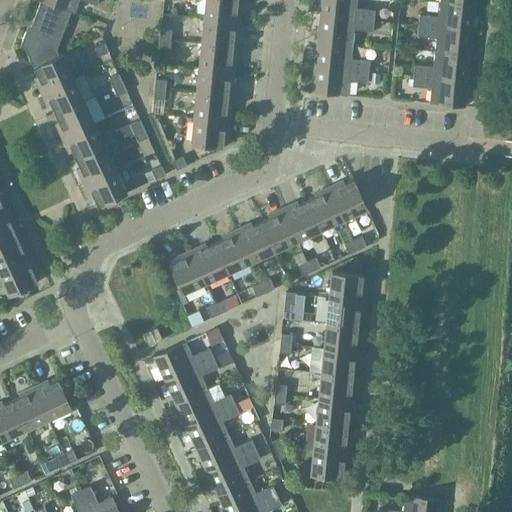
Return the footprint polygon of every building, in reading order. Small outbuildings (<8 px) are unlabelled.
[(81,0),(97,6),(98,0),(40,0),(40,1),(71,12),(74,13),(78,0),(81,0)] [(237,6),(237,0),(205,0),(204,18),(239,22),(241,6),(237,6)] [(321,0),(320,16),(374,21),(375,10),(357,8),(357,0),(321,0)] [(71,13),(40,1),(29,33),(26,32),(20,48),(25,50),(33,66),(59,55),(57,50),(71,13)] [(419,15),(418,26),(472,31),(475,6),(440,2),(438,17),(419,15)] [(320,16),(318,41),(353,45),(354,30),(373,32),(374,21),(320,16)] [(204,18),(201,43),(233,47),(234,38),(237,38),(239,22),(204,18)] [(436,38),(434,53),(470,56),(472,31),(418,26),(417,37),(436,38)] [(160,39),(171,40),(172,31),(161,29),(160,39)] [(171,40),(160,39),(159,49),(170,50),(171,40)] [(315,66),(369,72),(370,61),(351,59),(353,45),(318,41),(315,66)] [(105,43),(95,48),(99,57),(109,52),(105,43)] [(199,68),(234,72),(236,56),(232,56),(233,47),(201,43),(199,68)] [(433,67),(414,65),(413,76),(467,81),(470,56),(434,53),(433,67)] [(73,78),(63,55),(59,56),(33,67),(38,77),(35,78),(41,93),(73,78)] [(369,72),(315,66),(312,92),(347,96),(349,81),(368,83),(369,72)] [(199,68),(196,94),(228,97),(229,88),(232,88),(234,72),(199,68)] [(109,79),(113,88),(123,83),(119,74),(109,79)] [(467,81),(413,76),(412,87),(431,89),(429,104),(464,107),(467,81)] [(55,114),(84,101),(73,78),(41,93),(48,108),(51,106),(55,114)] [(155,80),(154,89),(166,90),(167,81),(155,80)] [(123,83),(113,88),(117,97),(127,92),(123,83)] [(154,89),(153,99),(165,100),(166,90),(154,89)] [(196,94),(194,119),(229,122),(230,106),(227,106),(228,97),(196,94)] [(62,139),(95,124),(84,101),(55,114),(59,123),(56,124),(62,139)] [(229,122),(194,119),(191,145),(223,148),(224,138),(227,138),(229,122)] [(130,125),(134,134),(144,129),(140,120),(130,125)] [(72,152),(76,160),(105,147),(95,124),(62,139),(69,153),(72,152)] [(134,134),(138,142),(148,138),(144,129),(134,134)] [(77,170),(83,184),(116,170),(105,147),(76,160),(80,168),(77,170)] [(183,157),(172,161),(177,170),(187,166),(183,157)] [(151,171),(155,180),(166,175),(161,166),(151,171)] [(116,170),(83,184),(90,199),(93,198),(98,207),(127,193),(116,170)] [(343,181),(329,188),(343,220),(367,209),(354,180),(345,184),(343,181)] [(315,198),(307,201),(320,230),(343,220),(329,188),(314,194),(315,198)] [(0,215),(9,212),(2,197),(0,197),(0,215)] [(297,202),(283,209),(298,241),(320,230),(307,201),(299,205),(297,202)] [(269,219),(261,223),(274,252),(298,241),(283,209),(268,216),(269,219)] [(0,215),(0,243),(16,236),(13,228),(16,226),(9,212),(0,215)] [(251,223),(237,230),(251,262),(274,252),(261,223),(253,226),(251,223)] [(223,240),(215,244),(228,273),(251,262),(237,230),(222,237),(223,240)] [(0,243),(0,271),(30,257),(23,243),(20,244),(16,236),(0,243)] [(353,240),(358,251),(366,246),(362,236),(353,240)] [(358,251),(353,240),(344,245),(349,255),(358,251)] [(205,244),(191,251),(205,283),(228,273),(215,244),(207,247),(205,244)] [(205,283),(191,251),(176,258),(177,261),(169,265),(182,294),(205,283)] [(30,257),(0,271),(0,276),(9,296),(38,283),(34,274),(37,272),(30,257)] [(307,262),(312,272),(321,268),(316,257),(307,262)] [(312,272),(307,262),(298,266),(303,276),(312,272)] [(332,272),(329,298),(364,302),(366,286),(362,285),(363,276),(332,272)] [(261,283),(266,293),(274,289),(270,279),(261,283)] [(252,287),(257,297),(266,293),(261,283),(252,287)] [(286,292),(285,302),(296,303),(297,293),(286,292)] [(329,298),(326,323),(358,327),(359,318),(362,318),(364,302),(329,298)] [(215,304),(220,314),(229,310),(224,300),(215,304)] [(284,312),(295,313),(296,303),(285,302),(284,312)] [(206,308),(211,318),(220,314),(215,304),(206,308)] [(358,327),(326,323),(324,348),(359,352),(361,336),(357,335),(358,327)] [(145,334),(150,346),(163,340),(157,328),(145,334)] [(223,339),(217,328),(205,334),(210,345),(223,339)] [(281,334),(280,344),(291,345),(292,335),(281,334)] [(154,357),(165,381),(214,358),(209,348),(192,356),(186,342),(154,357)] [(279,354),(290,355),(291,345),(280,344),(279,354)] [(359,352),(324,348),(321,374),(353,377),(354,368),(357,368),(359,352)] [(165,381),(175,403),(207,389),(201,376),(218,368),(214,358),(165,381)] [(321,374),(318,399),(354,402),(355,386),(352,386),(353,377),(321,374)] [(48,381),(33,387),(48,420),(72,409),(58,380),(49,384),(48,381)] [(276,385),(275,394),(286,396),(287,386),(276,385)] [(12,401),(25,430),(48,420),(33,387),(18,394),(20,397),(12,401)] [(175,403),(186,426),(235,404),(230,394),(213,402),(207,389),(175,403)] [(274,404),(285,405),(286,396),(275,394),(274,404)] [(316,424),(348,427),(349,418),(352,419),(354,402),(318,399),(316,424)] [(2,402),(0,402),(0,436),(2,441),(25,430),(12,401),(3,405),(2,402)] [(186,426),(196,449),(228,434),(222,421),(239,413),(235,404),(186,426)] [(316,424),(313,449),(349,453),(350,437),(347,436),(348,427),(316,424)] [(196,449),(207,472),(256,449),(252,440),(234,448),(228,434),(196,449)] [(272,442),(276,451),(286,446),(282,437),(272,442)] [(286,446),(276,451),(280,460),(290,455),(286,446)] [(256,449),(207,472),(217,495),(250,480),(243,467),(261,459),(256,449)] [(349,453),(313,449),(311,475),(342,478),(343,468),(347,469),(349,453)] [(64,454),(68,464),(77,460),(73,450),(64,454)] [(68,464),(64,454),(55,458),(59,468),(68,464)] [(18,475),(23,485),(32,481),(27,471),(18,475)] [(9,479),(14,489),(23,485),(18,475),(9,479)] [(217,495),(225,511),(241,511),(277,496),(273,486),(256,494),(250,480),(217,495)] [(90,486),(81,490),(90,511),(119,511),(112,497),(98,503),(90,486)] [(78,511),(90,511),(81,490),(71,495),(78,511)] [(241,511),(267,511),(282,505),(277,496),(241,511)] [(384,509),(383,511),(438,511),(439,500),(404,496),(403,511),(384,509)]
